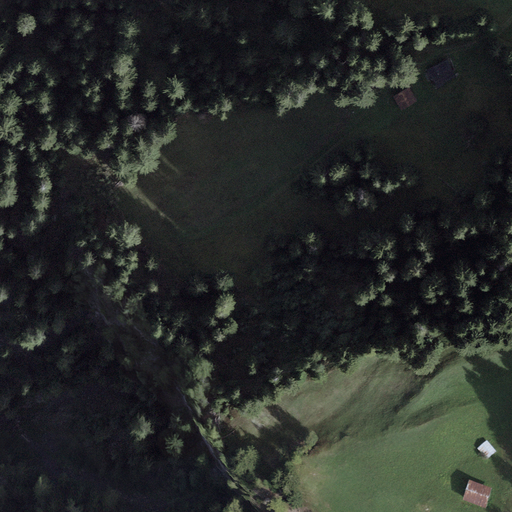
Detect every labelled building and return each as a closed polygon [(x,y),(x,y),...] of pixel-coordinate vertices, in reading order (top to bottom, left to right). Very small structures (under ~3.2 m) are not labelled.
[(456,78),(446,60),(427,70),(437,88),(456,78)] [(417,101),(409,88),(393,97),(401,111),(417,101)] [(356,161),(347,150),(338,157),(347,168),(356,161)] [(487,442),(477,450),(487,461),(496,452),(487,442)] [(492,491),(469,484),(463,504),(486,511),(492,491)]
